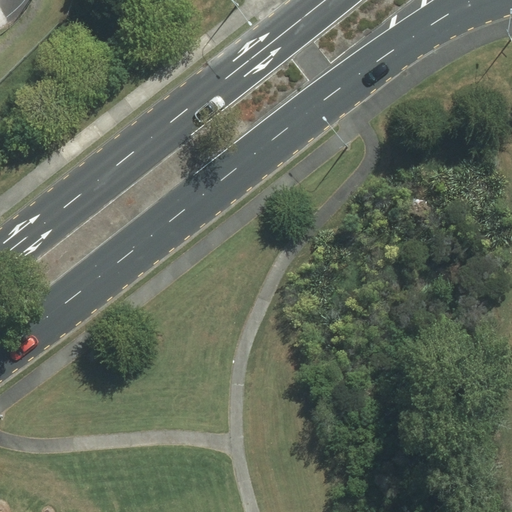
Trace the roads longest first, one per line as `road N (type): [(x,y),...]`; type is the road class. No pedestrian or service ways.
road 1 (primary): [(462,0),(0,365)]
road 2 (primary): [(0,250),(319,0)]
